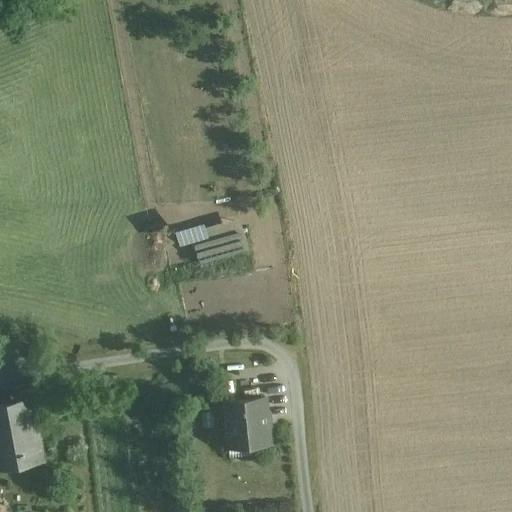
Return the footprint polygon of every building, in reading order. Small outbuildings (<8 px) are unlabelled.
[(242,232),(195,244),(200,261),(246,248),(242,232)] [(185,382),(144,390),(146,403),(188,396),(185,382)] [(35,384),(12,388),(15,402),(32,399),(37,398),(35,384)] [(266,398),(224,401),(228,439),(247,437),(248,445),(270,443),(266,398)] [(15,402),(0,404),(0,455),(41,447),(32,399),(15,402)]
